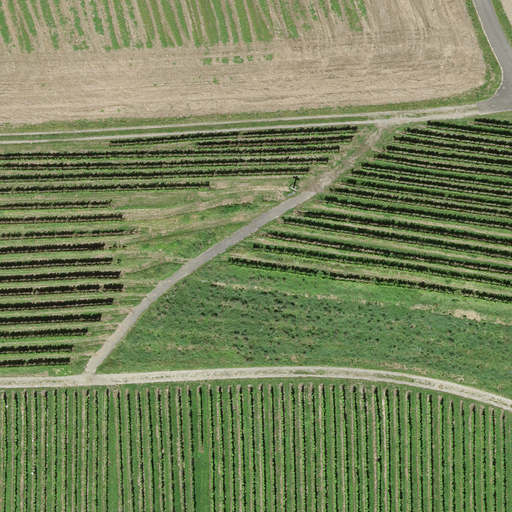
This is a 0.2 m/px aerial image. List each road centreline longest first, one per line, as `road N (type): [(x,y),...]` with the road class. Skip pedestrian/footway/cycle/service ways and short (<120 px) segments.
road 1 (track): [(511,409),(397,379),(316,372),(0,384)]
road 2 (track): [(0,135),(393,119),(511,101)]
road 3 (track): [(86,382),(95,358),(147,298),(310,191),(393,119)]
